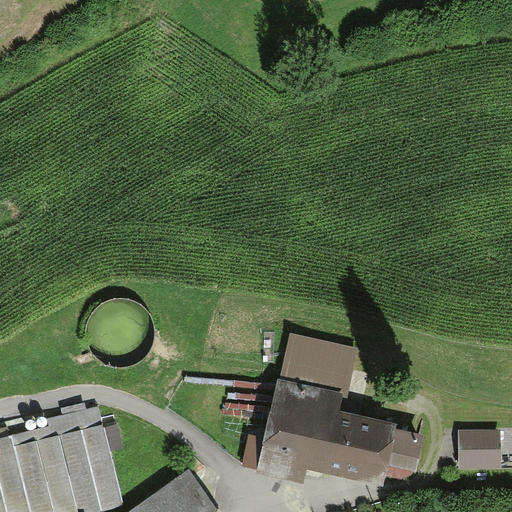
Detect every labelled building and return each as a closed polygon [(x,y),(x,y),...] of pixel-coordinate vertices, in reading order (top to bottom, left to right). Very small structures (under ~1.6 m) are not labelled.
[(294,331),(260,469),(302,479),(307,461),(384,480),(390,453),(415,459),(423,426),(340,406),(354,346),(294,331)] [(111,511),(117,511),(95,409),(0,430),(0,511),(111,511)] [(105,422),(112,453),(124,450),(117,419),(105,422)] [(460,433),(460,471),(504,472),(505,434),(460,433)] [(192,470),(135,511),(215,511),(221,508),(192,470)]
